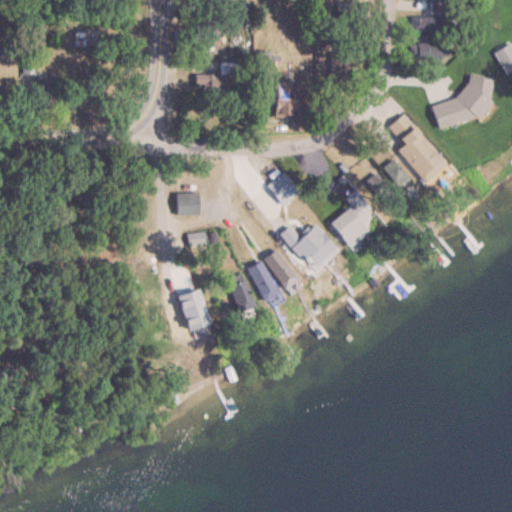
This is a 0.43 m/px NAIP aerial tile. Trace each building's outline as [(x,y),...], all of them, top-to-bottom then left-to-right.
[(451,0),(430,0),(430,13),(451,13),(451,0)] [(228,37),(229,15),(206,14),(205,36),(228,37)] [(409,17),(409,33),(447,33),(447,17),(409,17)] [(439,59),(439,44),(413,44),(413,59),(439,59)] [(504,75),(511,70),(511,52),(509,45),(493,52),(504,75)] [(268,72),(268,53),(254,53),(254,72),(268,72)] [(226,93),(226,76),(236,76),(237,63),(218,62),(217,75),(194,75),(193,88),(202,89),(201,107),(215,108),(215,93),(226,93)] [(35,105),(49,105),(49,75),(35,75),(35,105)] [(436,129),(494,110),(483,77),(465,82),(469,92),(428,106),(436,129)] [(271,117),(292,117),(292,81),(271,81),(271,117)] [(400,144),(393,149),(418,181),(441,163),(401,113),(385,125),(400,144)] [(404,177),(389,159),(379,166),(394,185),(404,177)] [(394,197),(372,172),(362,180),(384,206),(394,197)] [(367,207),(352,188),(342,197),(356,215),(367,207)] [(195,214),(195,193),(173,193),(173,214),(195,214)] [(342,245),(364,231),(347,206),(326,220),(342,245)] [(289,246),(298,237),(286,224),(277,233),(289,246)] [(333,246),(315,229),(294,250),(311,268),(333,246)] [(294,277),(273,247),(242,268),(262,298),(278,287),(294,277)] [(257,311),(242,280),(224,288),(238,319),(257,311)] [(180,291),(190,337),(207,334),(197,287),(180,291)]
